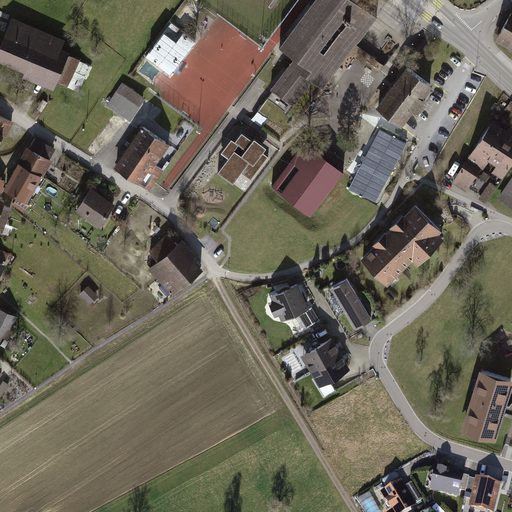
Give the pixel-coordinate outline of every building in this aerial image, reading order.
[(377,14),(358,0),(312,0),(280,45),(295,56),(272,88),(295,105),(312,81),(322,89),(377,14)] [(511,7),(493,40),(511,50),(511,7)] [(67,39),(12,17),(0,45),(0,64),(55,87),(57,81),(79,90),(90,64),(61,53),(67,39)] [(172,26),(148,58),(170,74),(194,43),(172,26)] [(433,82),(406,64),(377,107),(402,123),(412,109),(419,113),(428,100),(423,96),(433,82)] [(142,99),(120,83),(104,106),(126,122),(142,99)] [(0,141),(10,120),(0,114),(0,141)] [(506,130),(490,120),(449,183),(464,193),(480,169),(482,170),(487,161),(496,167),(491,173),(501,179),(511,161),(511,129),(508,127),(506,130)] [(168,143),(139,124),(113,165),(148,189),(162,167),(156,162),(168,143)] [(253,139),(242,131),(235,140),(232,138),(221,152),(228,157),(218,171),(233,183),(241,172),(251,180),(269,156),(262,152),(267,146),(254,137),(253,139)] [(345,172),(305,142),(273,186),(312,215),(345,172)] [(27,146),(5,188),(18,195),(13,204),(25,211),(52,159),(27,146)] [(0,191),(6,176),(0,174),(0,233),(12,203),(0,198),(0,191)] [(511,175),(495,200),(511,211),(511,175)] [(496,188),(488,183),(477,199),(484,204),(496,188)] [(116,203),(91,186),(75,209),(100,226),(116,203)] [(372,248),(360,261),(385,286),(410,261),(416,266),(441,241),(436,236),(439,233),(413,208),(403,218),(401,216),(388,230),(389,231),(385,234),(383,233),(370,246),(372,248)] [(203,266),(169,230),(148,249),(156,258),(146,268),(172,295),(203,266)] [(344,280),(329,289),(355,330),(370,321),(344,280)] [(294,281),(267,292),(270,299),(265,301),(271,315),(275,313),(277,319),(306,306),(294,281)] [(99,296),(89,286),(81,294),(91,305),(99,296)] [(15,316),(0,308),(0,331),(7,335),(15,316)] [(326,336),(298,352),(316,384),(344,368),(326,336)] [(511,382),(478,372),(460,432),(493,443),(511,382)] [(462,471),(432,464),(426,489),(457,496),(458,490),(464,492),(468,477),(468,476),(462,475),(462,471)] [(473,478),(468,477),(464,492),(463,498),(468,499),(467,506),(491,511),(492,511),(499,482),(473,476),(473,478)] [(398,479),(377,492),(387,508),(381,511),(401,511),(419,501),(408,482),(402,486),(398,479)]
